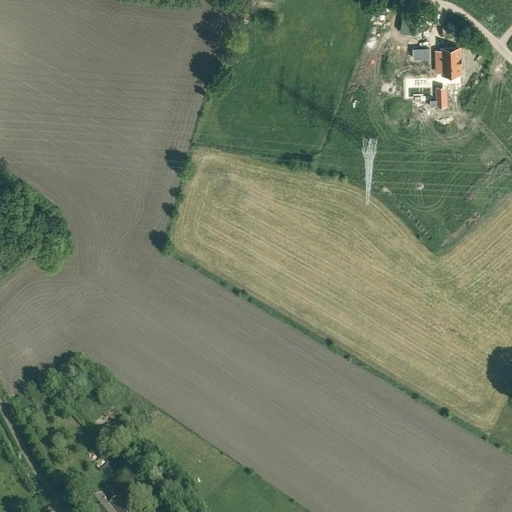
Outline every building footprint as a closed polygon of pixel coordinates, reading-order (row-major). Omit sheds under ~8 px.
[(424,14),(404,10),(400,30),(420,34),(424,14)] [(441,73),(446,73),(453,73),(458,73),(457,47),(440,47),(441,73)] [(429,48),(413,49),(413,58),(429,58),(429,48)] [(0,198),(8,186),(0,181),(0,198)] [(0,205),(0,222),(9,209),(1,205),(0,205)] [(0,263),(4,266),(14,249),(0,239),(0,263)] [(110,424),(102,427),(107,438),(114,434),(110,424)] [(84,508),(87,511),(133,511),(121,497),(111,505),(102,494),(84,508)]
